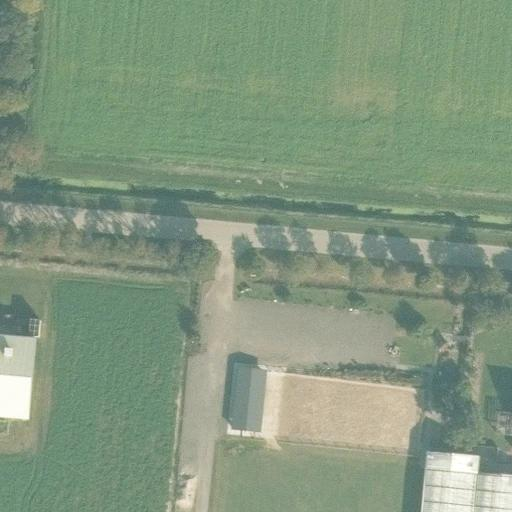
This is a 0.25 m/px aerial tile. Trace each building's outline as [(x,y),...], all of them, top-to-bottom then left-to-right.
[(37,340),(0,337),(0,418),(30,421),(37,340)] [(223,379),(237,380),(237,362),(223,362),(223,379)] [(236,403),(233,427),(235,427),(258,429),(264,371),(239,368),(236,403)] [(339,386),(338,429),(364,430),(365,386),(339,386)] [(393,391),(391,424),(410,425),(412,392),(393,391)] [(511,511),(511,476),(478,474),(480,457),(428,453),(422,511),(511,511)] [(164,484),(162,511),(181,511),(182,484),(164,484)]
